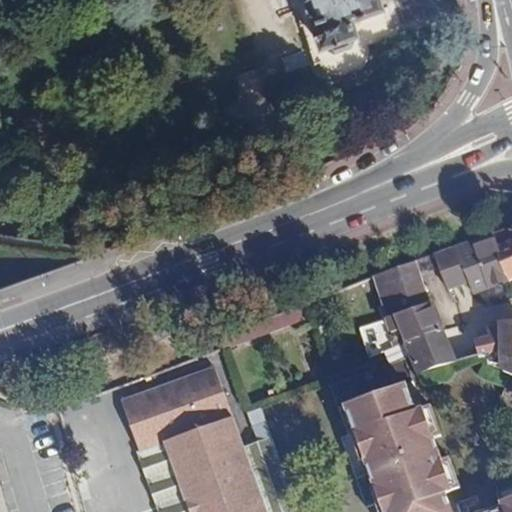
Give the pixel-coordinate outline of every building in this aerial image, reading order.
[(307,0),(319,31),(316,33),(322,49),(331,46),(334,53),(339,51),(350,47),(352,38),(357,36),(351,19),(382,9),(379,0),(307,0)] [(478,237),(432,254),(440,276),(460,267),(469,292),(506,277),(495,246),(492,236),(479,240),(478,237)] [(511,239),(495,246),(506,277),(511,275),(511,239)] [(400,322),(409,341),(443,330),(429,297),(426,298),(411,262),(372,277),(388,314),(385,316),(391,328),(400,322)] [(220,332),(225,344),(311,313),(307,300),(220,332)] [(511,323),(503,324),(504,351),(504,368),(511,371),(511,323)] [(478,346),(479,353),(490,351),(504,351),(503,324),(498,324),(488,328),(491,335),(476,340),(478,346)] [(443,330),(409,341),(413,353),(421,370),(454,355),(443,330)] [(461,348),(461,355),(479,353),(478,346),(461,348)] [(504,351),(490,351),(492,363),(504,368),(504,351)] [(406,356),(332,382),(350,432),(341,435),(366,505),(375,502),(378,511),(461,511),(453,489),(442,459),(435,437),(424,405),(406,356)] [(284,511),(261,443),(247,448),(215,361),(116,398),(158,511),(284,511)] [(74,409),(78,423),(103,416),(99,402),(74,409)] [(432,402),(424,405),(435,437),(443,433),(432,402)] [(442,459),(453,489),(461,485),(451,455),(442,459)] [(511,495),(498,501),(501,509),(511,504),(511,495)]
